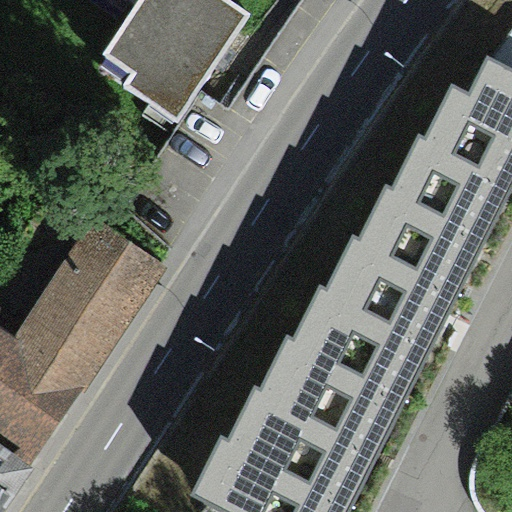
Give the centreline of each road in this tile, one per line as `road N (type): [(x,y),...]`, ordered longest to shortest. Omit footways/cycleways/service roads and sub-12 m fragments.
road 1 (primary): [(50,511),(350,61),(399,0)]
road 2 (unclassified): [(511,317),(413,511)]
